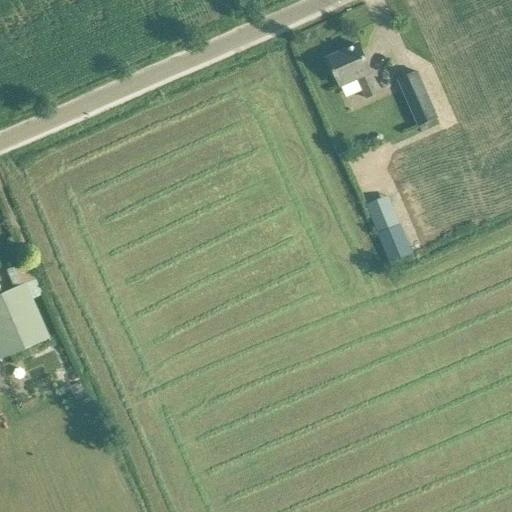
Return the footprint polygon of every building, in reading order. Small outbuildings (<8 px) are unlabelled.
[(371,72),(367,63),(359,45),(329,59),(341,86),(357,79),(366,98),(380,92),(371,73),(371,72)] [(419,127),(438,119),(416,72),(398,81),(419,127)] [(390,203),(371,211),(393,263),(413,254),(390,203)] [(31,299),(41,294),(26,261),(7,270),(14,288),(0,294),(0,360),(48,338),(31,299)] [(45,414),(61,415),(62,395),(46,395),(45,414)]
